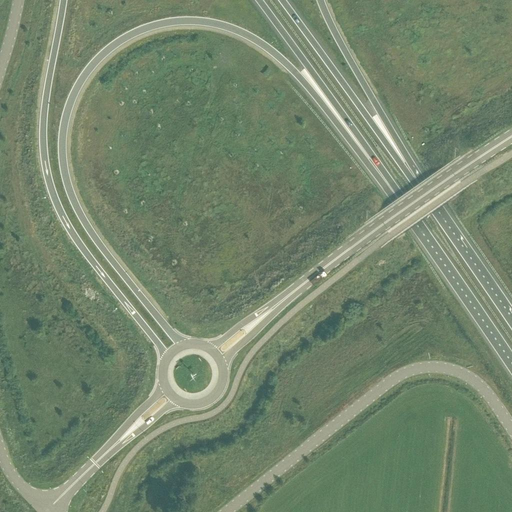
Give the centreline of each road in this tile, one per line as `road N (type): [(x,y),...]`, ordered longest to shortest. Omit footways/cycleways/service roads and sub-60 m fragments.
road 1 (trunk): [(183,346),(90,233),(67,185),(67,109),(108,49),(171,22),(252,38),(288,66),(400,199)]
road 2 (trunk): [(63,0),(42,120),(47,179),(75,240),(168,357)]
road 3 (secondary): [(215,354),(511,137)]
road 4 (tertiary): [(511,428),(479,384),(425,366),(398,376),(227,511)]
road 5 (trunk): [(258,0),(400,199)]
road 6 (trunk): [(414,181),(281,0)]
road 7 (trunk): [(414,181),(320,0)]
road 8 (trunk): [(400,199),(511,363)]
road 9 (trunk): [(511,325),(414,181)]
road 10 (tertiary): [(171,394),(45,511)]
